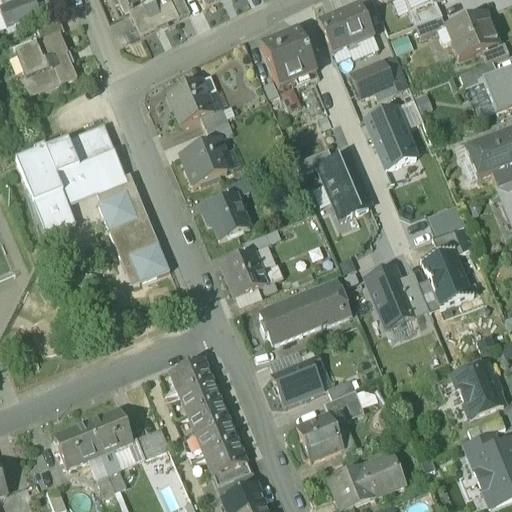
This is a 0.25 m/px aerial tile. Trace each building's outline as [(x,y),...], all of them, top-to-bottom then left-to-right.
[(0,0),(0,13),(2,18),(7,16),(13,32),(52,16),(45,0),(0,0)] [(166,0),(119,0),(116,2),(125,22),(129,20),(141,44),(156,36),(156,34),(178,24),(168,4),(166,0)] [(178,0),(176,0),(168,4),(178,24),(178,25),(189,20),(178,0)] [(198,0),(204,12),(220,5),(219,4),(226,0),(198,0)] [(389,0),(368,0),(372,11),(391,5),(389,0)] [(427,0),(418,0),(403,7),(415,36),(440,26),(434,12),(433,12),(427,0)] [(427,0),(433,12),(434,12),(459,1),(458,0),(427,0)] [(358,15),(316,33),(330,65),(371,46),(358,15)] [(483,20),(449,34),(454,48),(449,51),(457,70),(481,60),(498,53),(497,53),(483,20)] [(58,26),(36,35),(40,46),(58,39),(59,40),(63,38),(58,26)] [(440,26),(415,36),(420,48),(445,37),(440,26)] [(40,46),(32,50),(33,51),(15,59),(26,85),(31,83),(38,99),(75,84),(65,59),(67,59),(59,40),(58,39),(40,46)] [(297,39),(259,55),(277,97),(315,81),(297,39)] [(498,53),(481,60),(486,72),(491,69),(507,63),(503,51),(497,53),(498,53)] [(407,96),(395,66),(382,71),(391,92),(390,92),(394,101),(407,96)] [(486,72),(458,83),(464,97),(482,89),(482,88),(497,82),(491,69),(486,72)] [(382,71),(348,86),(357,107),(390,92),(391,92),(382,71)] [(511,75),(497,82),(482,88),(482,89),(495,119),(511,112),(511,75)] [(199,86),(170,99),(176,113),(172,115),(180,132),(199,124),(213,118),(212,117),(199,86)] [(286,119),(300,113),(291,95),(278,102),(286,119)] [(221,114),(212,117),(213,118),(199,124),(203,135),(226,126),(221,114)] [(386,180),(415,168),(394,118),(365,130),(386,180)] [(226,126),(203,135),(209,148),(219,144),(219,145),(232,140),(226,126)] [(102,133),(43,157),(42,154),(32,159),(33,161),(15,169),(46,245),(75,233),(67,214),(68,214),(66,208),(94,196),(122,185),(123,184),(102,133)] [(511,139),(463,160),(476,190),(490,185),(511,175),(511,139)] [(209,148),(178,161),(191,192),(225,178),(217,161),(224,158),(219,145),(219,144),(209,148)] [(319,177),(332,172),(328,160),(295,173),(300,185),(319,177)] [(338,227),(369,215),(349,165),(332,172),(319,177),(338,227)] [(511,175),(490,185),(496,198),(497,198),(511,191),(511,175)] [(252,180),(226,191),(231,202),(236,200),(236,202),(257,194),(252,180)] [(122,185),(94,196),(99,209),(130,196),(122,185)] [(511,191),(497,198),(502,209),(511,204),(511,191)] [(99,209),(96,210),(124,278),(133,275),(139,290),(155,283),(155,284),(168,278),(134,195),(130,196),(99,209)] [(236,202),(236,200),(231,202),(200,215),(207,232),(212,230),(218,246),(249,233),(236,202)] [(511,204),(502,209),(501,209),(511,236),(511,204)] [(453,213),(426,223),(433,243),(461,232),(453,213)] [(462,261),(453,239),(431,248),(437,262),(452,256),(455,264),(462,261)] [(264,240),(242,250),(246,261),(252,258),(252,259),(269,252),(264,240)] [(428,288),(440,317),(472,304),(455,264),(452,256),(437,262),(420,269),(428,288)] [(246,261),(220,272),(234,305),(266,292),(260,279),(252,259),(252,258),(246,261)] [(367,258),(355,264),(361,277),(373,271),(367,258)] [(276,272),(260,279),(265,291),(281,285),(276,272)] [(385,336),(414,324),(400,289),(395,276),(365,289),(385,336)] [(414,324),(427,318),(417,292),(413,284),(400,289),(414,324)] [(336,288),(258,321),(262,331),(258,333),(263,344),(266,342),(271,353),(325,330),(326,332),(348,322),(340,305),(342,304),(336,288)] [(429,322),(440,317),(428,288),(417,292),(427,318),(429,322)] [(40,350),(54,345),(49,332),(48,332),(44,321),(31,326),(40,350)] [(316,362),(270,381),(284,414),(322,398),(315,381),(323,377),(316,362)] [(202,365),(169,379),(178,400),(211,387),(202,365)] [(485,369),(451,383),(469,426),(503,412),(497,398),(500,397),(493,382),(490,383),(485,369)] [(211,387),(178,400),(186,421),(219,407),(211,387)] [(345,388),(326,395),(331,407),(331,408),(350,400),(345,388)] [(350,400),(331,408),(331,407),(322,411),(326,422),(328,422),(331,429),(362,416),(354,398),(350,400)] [(219,407),(186,421),(195,441),(228,428),(219,407)] [(119,416),(86,430),(98,461),(131,447),(119,416)] [(326,422),(295,435),(302,452),(297,454),(303,467),(307,465),(309,468),(341,455),(331,429),(328,422),(326,422)] [(500,424),(467,438),(471,449),(493,440),(504,435),(500,424)] [(228,428),(195,441),(203,462),(236,448),(228,428)] [(86,430),(53,444),(65,474),(87,465),(98,461),(86,430)] [(160,434),(135,445),(143,465),(169,455),(160,434)] [(471,449),(462,452),(467,464),(497,451),(493,440),(471,449)] [(511,444),(497,451),(467,464),(474,482),(481,479),(487,494),(480,497),(486,511),(495,511),(511,505),(511,444)] [(236,448),(203,462),(212,482),(212,483),(229,477),(245,470),(236,448)] [(106,479),(98,461),(87,465),(103,503),(114,498),(106,479)] [(391,461),(326,488),(336,511),(352,511),(403,491),(391,461)] [(245,470),(229,477),(233,487),(251,480),(247,469),(245,470)] [(117,475),(106,479),(114,498),(124,493),(117,475)] [(229,477),(212,483),(212,482),(211,483),(215,495),(233,487),(229,477)] [(251,480),(233,487),(237,497),(254,491),(255,490),(251,480)] [(233,487),(215,495),(220,505),(221,504),(237,497),(233,487)] [(237,497),(221,504),(224,511),(262,511),(263,511),(254,491),(237,497)] [(64,511),(57,492),(46,497),(51,511),(64,511)]
